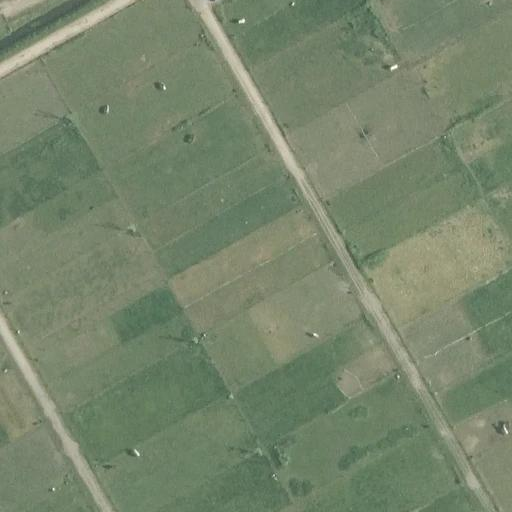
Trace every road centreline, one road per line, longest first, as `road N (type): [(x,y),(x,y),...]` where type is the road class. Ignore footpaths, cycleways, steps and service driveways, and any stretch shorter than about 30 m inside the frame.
road 1 (track): [(108,511),(0,319),(0,73),(132,0)]
road 2 (track): [(487,511),(197,0)]
